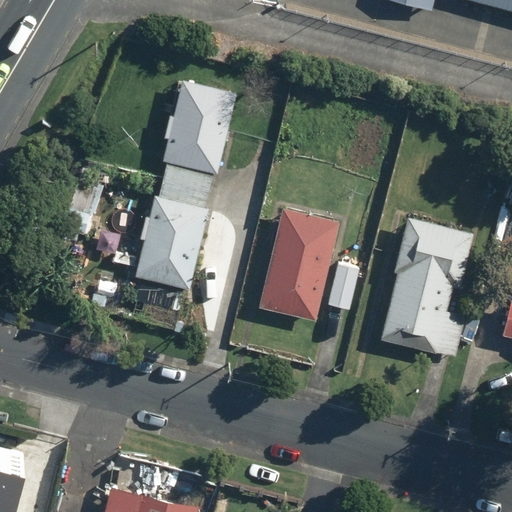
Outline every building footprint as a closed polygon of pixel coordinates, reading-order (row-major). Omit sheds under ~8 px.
[(511,0),(402,0),(432,8),(433,0),(497,0),(511,4),(511,0)] [(235,89),(179,77),(133,274),(189,287),(235,89)] [(338,217),(280,203),(256,303),(314,317),(338,217)] [(471,229),(406,214),(378,337),(454,354),(463,312),(444,307),(449,282),(458,284),(471,229)] [(360,267),(336,260),(325,303),(348,309),(360,267)] [(511,338),(511,298),(508,297),(499,335),(511,338)] [(0,511),(32,511),(48,448),(0,436),(0,511)] [(197,511),(199,505),(107,483),(100,511),(197,511)]
